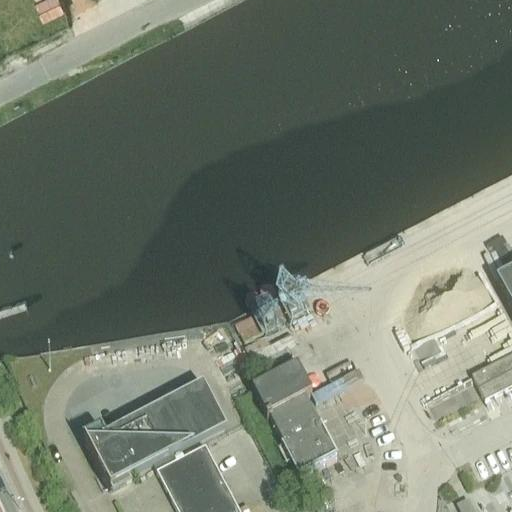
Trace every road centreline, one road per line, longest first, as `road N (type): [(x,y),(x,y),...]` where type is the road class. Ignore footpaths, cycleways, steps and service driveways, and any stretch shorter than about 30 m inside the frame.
road 1 (residential): [(0,95),(183,0)]
road 2 (unclassified): [(419,511),(438,455),(511,410)]
